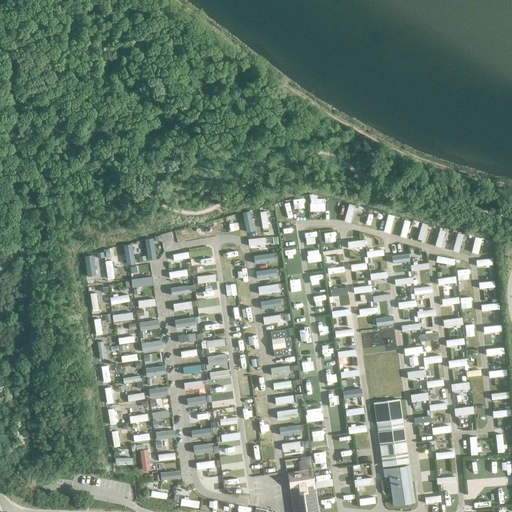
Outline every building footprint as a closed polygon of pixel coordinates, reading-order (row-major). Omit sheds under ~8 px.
[(350,223),(355,205),(349,204),(344,221),(350,223)] [(370,228),(374,211),(368,209),(364,226),(370,228)] [(250,211),(243,213),(246,230),(254,229),(250,211)] [(269,228),(266,211),(260,212),(263,229),(269,228)] [(389,233),(394,216),(388,214),(383,232),(389,233)] [(410,221),(404,220),(400,236),(406,238),(410,221)] [(428,224),(422,223),(417,241),(423,243),(428,224)] [(441,247),(445,231),(440,229),(435,246),(441,247)] [(453,251),(459,253),(463,234),(458,233),(453,251)] [(266,244),(265,237),(248,239),(249,246),(266,244)] [(471,253),(478,254),(482,239),(475,237),(471,253)] [(152,240),(145,241),(148,259),(155,258),(152,240)] [(365,246),(365,240),(348,242),(349,248),(365,246)] [(341,250),(340,243),(322,246),(323,252),(341,250)] [(132,245),(125,246),(127,262),(134,262),(132,245)] [(383,250),(366,252),(367,258),(384,256),(383,250)] [(188,252),(173,255),(174,261),(189,258),(188,252)] [(273,254),(254,257),(255,263),(273,261),(273,254)] [(392,256),(393,262),(410,260),(409,254),(392,256)] [(454,259),(437,256),(436,262),(452,265),(454,259)] [(194,260),(195,267),(213,265),(212,258),(194,260)] [(105,261),(108,279),(115,278),(112,260),(105,261)] [(366,263),(350,265),(351,271),(367,269),(366,263)] [(428,263),(410,265),(411,271),(429,269),(428,263)] [(96,285),(93,268),(87,269),(89,286),(96,285)] [(275,276),(274,269),(256,272),(257,279),(275,276)] [(185,270),(168,272),(169,278),(186,276),(185,270)] [(371,280),(387,278),(387,272),(370,274),(371,280)] [(215,274),(197,276),(198,284),(216,282),(215,274)] [(437,279),(438,285),(456,282),(455,276),(437,279)] [(413,283),(413,277),(394,279),(395,285),(413,283)] [(134,287),(151,285),(150,278),(133,280),(134,287)] [(190,292),(189,285),(171,288),(172,294),(190,292)] [(276,291),(275,285),(258,287),(259,293),(276,291)] [(353,287),(354,294),(372,291),(371,285),(353,287)] [(432,292),(432,286),(413,288),(414,294),(432,292)] [(218,297),(218,290),(199,292),(200,300),(218,297)] [(96,293),(90,294),(93,310),(99,309),(96,293)] [(130,301),(129,294),(110,297),(111,304),(130,301)] [(373,302),(391,300),(390,294),(373,296),(373,302)] [(442,305),(459,303),(459,297),(442,299),(442,305)] [(139,308),(155,306),(155,299),(138,301),(139,308)] [(279,306),(279,299),(260,302),(261,309),(279,306)] [(416,306),(416,300),(398,302),(398,308),(416,306)] [(175,310),(191,307),(191,301),(174,304),(175,310)] [(220,307),(203,309),(203,315),(221,313),(220,307)] [(332,317),(350,315),(349,309),(331,311),(332,317)] [(435,315),(435,309),(417,312),(417,318),(435,315)] [(114,322),(129,320),(129,314),(113,316),(114,322)] [(263,317),(264,324),(281,322),(280,315),(263,317)] [(376,324),(393,322),(392,316),(376,318),(376,324)] [(176,320),(177,327),(193,324),(193,317),(176,320)] [(460,318),(443,320),(444,326),(461,324),(460,318)] [(100,319),(94,319),(96,335),(102,334),(100,319)] [(223,323),(205,326),(206,332),(224,329),(223,323)] [(420,329),(419,323),(401,325),(402,332),(420,329)] [(353,335),(352,329),(334,331),(335,337),(353,335)] [(275,357),(289,354),(287,347),(292,346),(290,337),(286,337),(285,330),(271,332),(275,357)] [(196,340),(195,333),(178,336),(179,343),(196,340)] [(119,345),(135,342),(134,336),(118,338),(119,345)] [(464,344),(464,338),(446,340),(446,347),(464,344)] [(207,348),(225,346),(224,339),(206,341),(207,348)] [(103,341),(97,342),(100,359),(106,358),(103,341)] [(159,350),(158,344),(142,346),(143,352),(159,350)] [(405,354),(422,352),(421,346),(405,349),(405,354)] [(181,358),(197,355),(196,349),(181,352),(181,358)] [(356,355),(355,349),(337,352),(338,358),(356,355)] [(121,356),(122,362),(138,360),(137,354),(121,356)] [(210,357),(211,363),(228,361),(227,355),(210,357)] [(424,364),(442,362),(441,355),(423,357),(424,364)] [(466,359),(448,361),(449,367),(467,365),(466,359)] [(104,382),(110,381),(108,365),(102,366),(104,382)] [(183,367),(183,373),(201,371),(201,365),(183,367)] [(270,368),(272,376),(290,373),(289,365),(270,368)] [(146,369),(147,376),(164,374),(163,367),(146,369)] [(359,375),(358,370),(340,372),(341,378),(359,375)] [(425,376),(424,370),(407,372),(408,378),(425,376)] [(488,371),(489,378),(507,376),(506,370),(488,371)] [(229,371),(211,374),(212,380),(230,377),(229,371)] [(141,381),(140,375),(123,378),(124,384),(141,381)] [(443,379),(426,382),(427,387),(444,385),(443,379)] [(291,387),(291,381),(273,383),(274,389),(291,387)] [(452,391),(470,389),(469,382),(451,384),(452,391)] [(214,388),(215,394),(233,391),(232,385),(214,388)] [(107,404),(113,403),(111,387),(105,388),(107,404)] [(149,391),(150,398),(166,395),(165,389),(149,391)] [(491,394),(491,400),(509,398),(509,392),(491,394)] [(144,393),(127,395),(128,401),(145,399),(144,393)] [(275,397),(276,405),(294,402),(293,395),(275,397)] [(205,396),(188,398),(189,404),(205,402),(205,396)] [(377,423),(379,432),(378,432),(383,466),(408,462),(403,429),(401,429),(399,419),(401,419),(398,399),(373,403),(376,423),(377,423)] [(216,410),(233,406),(232,401),(215,404),(216,410)] [(447,409),(446,402),(429,405),(430,411),(447,409)] [(364,413),(364,407),(345,410),(346,416),(364,413)] [(114,408),(108,409),(110,425),(116,424),(114,408)] [(295,409),(277,411),(278,418),(296,416),(295,409)] [(510,409),(493,411),(493,417),(511,416),(510,409)] [(152,412),(153,419),(169,417),(169,410),(152,412)] [(207,418),(206,412),(189,414),(190,420),(207,418)] [(148,420),(147,414),(129,416),(130,423),(148,420)] [(414,424),(431,422),(430,416),(413,418),(414,424)] [(296,423),(279,426),(280,433),(297,431),(296,423)] [(349,434),(367,431),(366,425),(348,427),(349,434)] [(431,428),(432,435),(451,432),(450,425),(431,428)] [(210,434),(209,428),(192,431),(192,437),(210,434)] [(114,447),(120,446),(118,430),(112,431),(114,447)] [(173,431),(156,433),(157,440),(173,438),(173,431)] [(239,432),(221,435),(222,442),(240,439),(239,432)] [(150,440),(149,434),(133,436),(134,442),(150,440)] [(497,453),(504,452),(502,434),(495,434),(497,453)] [(471,455),(478,455),(476,437),(469,437),(471,455)] [(301,438),(281,441),(282,448),(302,446),(301,438)] [(211,444),(194,446),(195,452),(211,450),(211,444)] [(250,451),(251,458),(272,456),(271,448),(250,451)] [(226,451),(227,457),(243,455),(242,449),(226,451)] [(312,453),(313,459),(329,456),(329,450),(312,453)] [(303,462),(302,454),(284,457),(285,464),(303,462)] [(215,467),(214,460),(196,463),(197,469),(215,467)] [(273,464),(252,467),(253,475),(274,472),(273,464)] [(243,466),(228,468),(229,474),(244,472),(243,466)] [(413,502),(408,466),(383,469),(384,476),(389,475),(391,492),(396,491),(397,504),(413,502)] [(293,511),(318,511),(312,469),(288,473),(293,511)] [(179,471),(162,473),(163,480),(180,478),(179,471)] [(204,485),(222,483),(221,476),(203,478),(204,485)] [(354,480),(355,487),(374,484),(373,478),(354,480)] [(229,494),(247,491),(246,484),(228,487),(229,494)] [(152,491),(151,497),(166,499),(167,493),(152,491)] [(199,501),(181,499),(180,505),(198,508),(199,501)]
